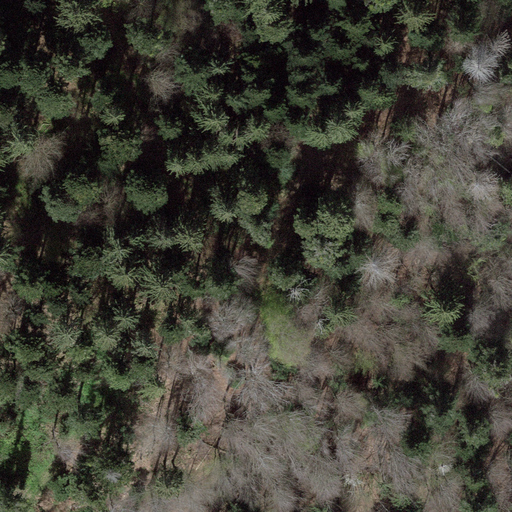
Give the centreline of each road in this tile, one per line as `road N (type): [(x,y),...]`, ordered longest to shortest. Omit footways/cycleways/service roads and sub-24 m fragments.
road 1 (track): [(18,511),(275,208),(307,143)]
road 2 (track): [(0,263),(74,189),(147,144),(307,143)]
